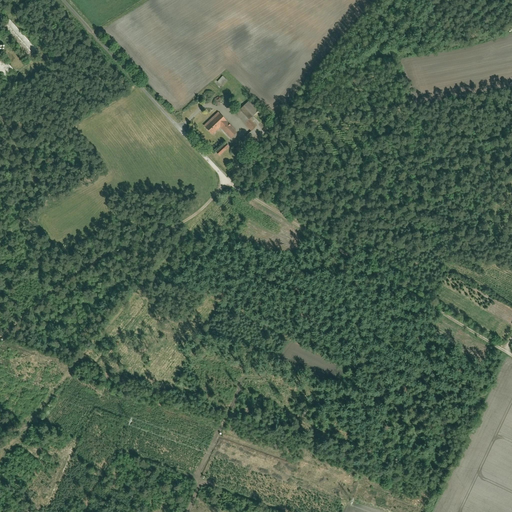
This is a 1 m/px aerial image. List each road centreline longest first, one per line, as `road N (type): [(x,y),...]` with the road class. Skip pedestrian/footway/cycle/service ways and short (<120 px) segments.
road 1 (track): [(511,357),(221,180)]
road 2 (track): [(0,336),(127,246),(194,216),(221,180)]
road 3 (unclassified): [(62,0),(183,132)]
